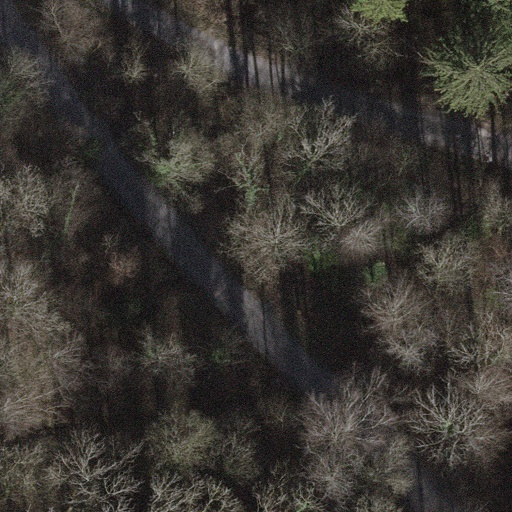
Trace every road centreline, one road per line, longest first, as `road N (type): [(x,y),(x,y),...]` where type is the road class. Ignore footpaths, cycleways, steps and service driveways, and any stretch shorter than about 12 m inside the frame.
road 1 (track): [(0,17),(48,89),(178,242),(440,511)]
road 2 (track): [(130,0),(162,24),(270,72),(511,144)]
